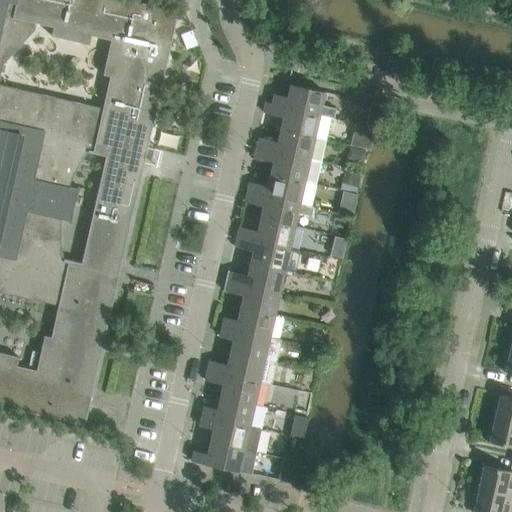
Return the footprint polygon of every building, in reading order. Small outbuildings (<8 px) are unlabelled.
[(0,0),(0,405),(84,425),(177,11),(127,0),(0,0)] [(321,105),(324,92),(290,84),(287,97),(274,94),(272,103),(332,118),(333,118),(336,109),(321,105)] [(265,102),(263,112),(269,114),(283,117),(280,129),(326,140),(331,118),(272,103),(265,102)] [(385,105),(370,102),(366,120),(366,122),(365,124),(369,128),(386,126),(386,124),(385,111),(385,105)] [(259,138),(257,148),(321,162),(322,159),(326,140),(280,129),(277,142),(259,138)] [(257,148),(255,157),(273,161),(270,174),(304,181),(316,184),(321,162),(257,148)] [(316,184),(304,181),(270,174),(269,179),(267,186),(249,182),(247,193),(251,194),(299,204),(311,206),(316,184)] [(247,193),(245,202),(263,206),(260,218),(294,226),(297,214),(310,217),(313,207),(311,206),(299,204),(247,193)] [(289,248),(294,226),(260,218),(257,231),(239,227),(237,236),(289,248)] [(253,250),(250,262),(284,270),(289,248),(237,236),(235,246),(253,250)] [(228,270),(225,281),(279,293),(284,270),(250,262),(247,274),(228,270)] [(240,307),(274,315),(279,293),(225,281),(223,290),(243,295),(240,307)] [(224,317),(221,327),(279,340),(284,317),(274,315),(240,307),(237,320),(224,317)] [(232,339),(230,352),(275,362),(280,340),(221,327),(219,336),(232,339)] [(511,348),(508,348),(502,371),(511,373),(511,348)] [(275,362),(230,352),(227,365),(209,361),(207,370),(259,382),(270,384),(275,362)] [(254,404),(259,382),(207,370),(204,380),(222,384),(220,397),(254,404)] [(492,418),(511,422),(511,397),(497,394),(492,418)] [(265,407),(254,404),(220,397),(217,409),(204,406),(201,416),(260,429),(265,407)] [(212,429),(210,441),(255,452),(260,429),(201,416),(199,426),(212,429)] [(511,422),(492,418),(486,441),(511,447),(511,422)] [(193,451),(191,461),(251,475),(256,452),(255,452),(210,441),(207,454),(193,451)] [(511,471),(481,465),(476,488),(511,496),(511,471)] [(509,511),(511,500),(511,496),(476,488),(471,511),(473,511),(509,511)]
